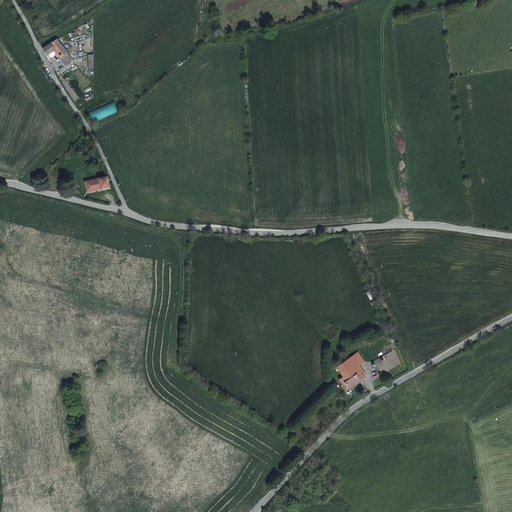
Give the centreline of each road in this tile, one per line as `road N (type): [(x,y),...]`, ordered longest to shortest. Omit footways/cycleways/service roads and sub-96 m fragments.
road 1 (unclassified): [(511,234),(432,223),(306,232),(166,223),(125,210)]
road 2 (unclassified): [(254,511),(363,404),(511,313)]
road 3 (unclassified): [(14,0),(45,66),(96,133),(125,210)]
road 4 (unclassified): [(125,210),(0,179)]
